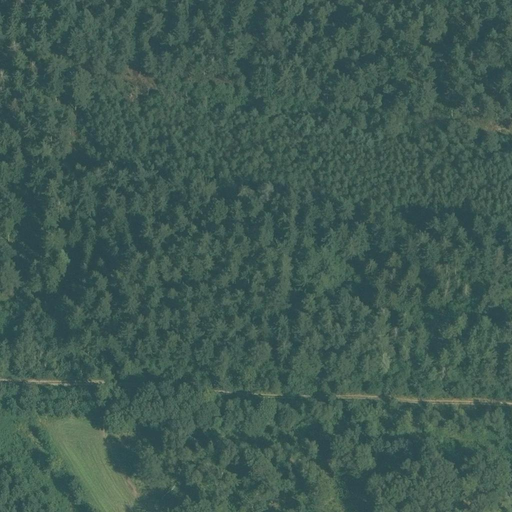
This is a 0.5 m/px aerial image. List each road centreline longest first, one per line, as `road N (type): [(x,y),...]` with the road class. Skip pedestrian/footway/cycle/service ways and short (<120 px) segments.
road 1 (track): [(511,402),(0,382)]
road 2 (track): [(107,385),(114,462),(145,511)]
